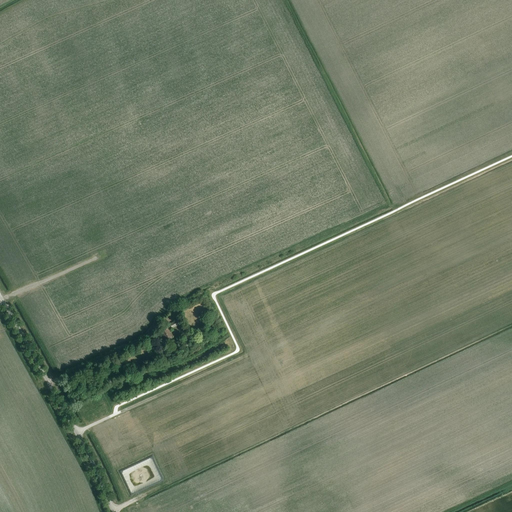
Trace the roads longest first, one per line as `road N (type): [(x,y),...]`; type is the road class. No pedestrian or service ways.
road 1 (unclassified): [(76,431),(1,298)]
road 2 (track): [(48,382),(138,339),(165,315)]
